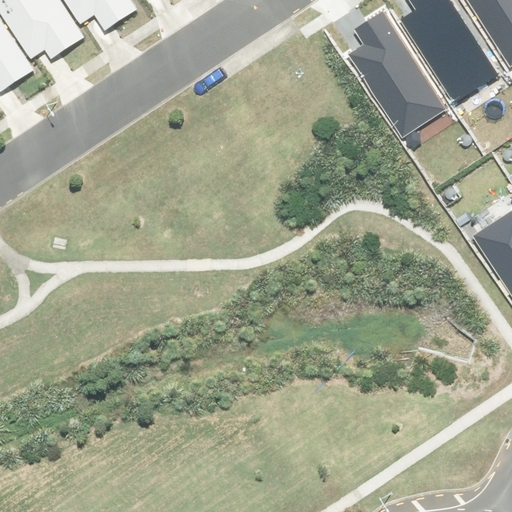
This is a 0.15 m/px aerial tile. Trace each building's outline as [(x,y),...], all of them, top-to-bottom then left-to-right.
[(88,40),(62,0),(0,0),(40,59),(52,51),(57,60),(88,40)] [(141,12),(132,0),(71,0),(88,24),(101,15),(112,31),(141,12)] [(498,74),(449,0),(408,0),(415,8),(397,20),(453,104),(498,74)] [(511,0),(467,0),(511,67),(511,0)] [(450,109),(384,11),(357,29),(366,43),(348,55),(404,139),(450,109)] [(39,72),(0,12),(0,84),(1,83),(8,93),(39,72)] [(511,212),(474,237),(511,294),(511,212)]
